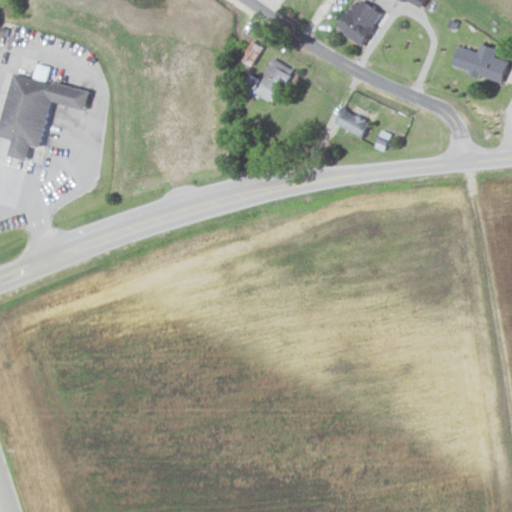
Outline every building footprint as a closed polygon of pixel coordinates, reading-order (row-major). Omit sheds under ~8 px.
[(358,0),(344,32),(372,46),(388,10),(366,0),(358,0)] [(510,81),(511,73),(511,61),(506,59),(509,50),(487,45),(485,51),(465,46),(460,69),(510,81)] [(252,93),(279,107),(298,70),(277,59),(265,81),(260,78),(252,93)] [(19,73),(4,137),(20,141),(16,156),(33,160),(36,146),(47,148),(58,102),(91,111),(96,91),(50,80),(53,67),(40,64),(36,77),(19,73)] [(371,138),(378,122),(349,108),(341,124),(371,138)]
